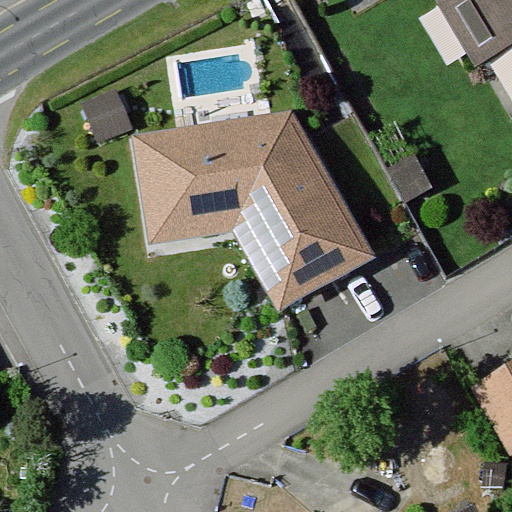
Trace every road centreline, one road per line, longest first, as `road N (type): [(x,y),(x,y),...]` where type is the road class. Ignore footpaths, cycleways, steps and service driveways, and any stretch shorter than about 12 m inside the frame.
road 1 (residential): [(140,501),(511,280)]
road 2 (residential): [(0,234),(140,501)]
